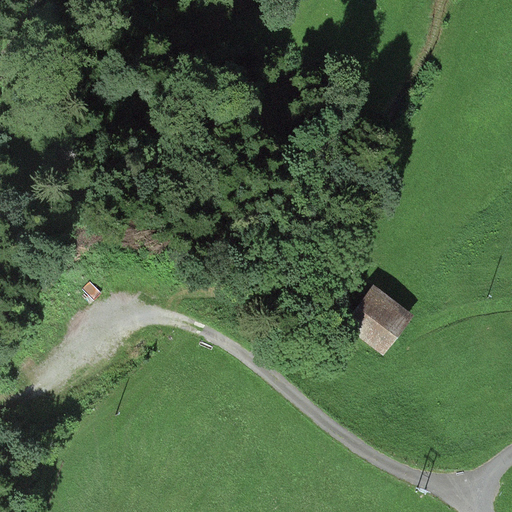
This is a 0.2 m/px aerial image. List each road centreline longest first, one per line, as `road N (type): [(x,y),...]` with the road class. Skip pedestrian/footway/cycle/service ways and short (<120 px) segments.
road 1 (track): [(486,492),(366,453),(226,342),(166,314)]
road 2 (track): [(0,401),(44,381),(99,331),(166,314)]
